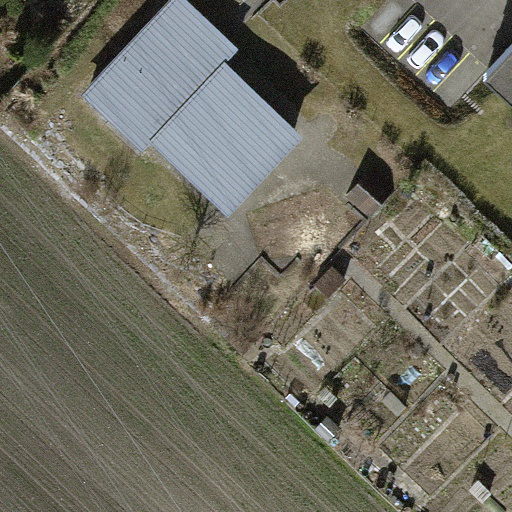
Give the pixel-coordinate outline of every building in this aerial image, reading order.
[(171,0),(72,105),(134,164),(142,155),(216,225),(295,140),(216,66),(228,54),(171,0)] [(511,53),(490,77),(511,97),(511,53)] [(471,239),(463,247),(485,268),(493,260),(471,239)] [(433,292),(419,281),(409,294),(422,305),(433,292)] [(314,433),(329,447),(340,436),(325,422),(314,433)] [(387,498),(399,510),(407,503),(395,490),(387,498)]
